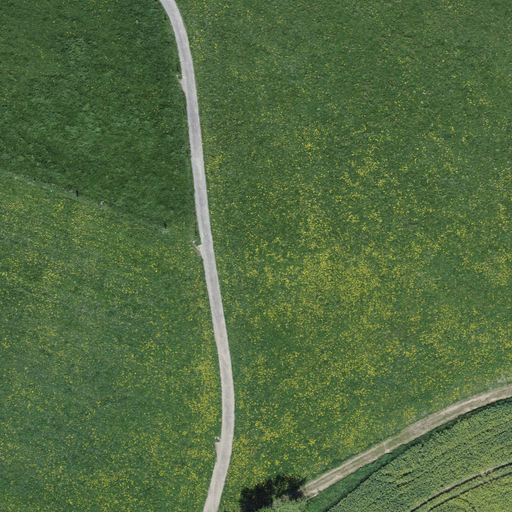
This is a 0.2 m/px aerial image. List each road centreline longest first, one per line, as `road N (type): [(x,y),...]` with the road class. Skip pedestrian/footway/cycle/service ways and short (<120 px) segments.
road 1 (track): [(209,511),(225,452),(228,386),(186,65),(165,0)]
road 2 (track): [(265,511),(432,422),(511,389)]
